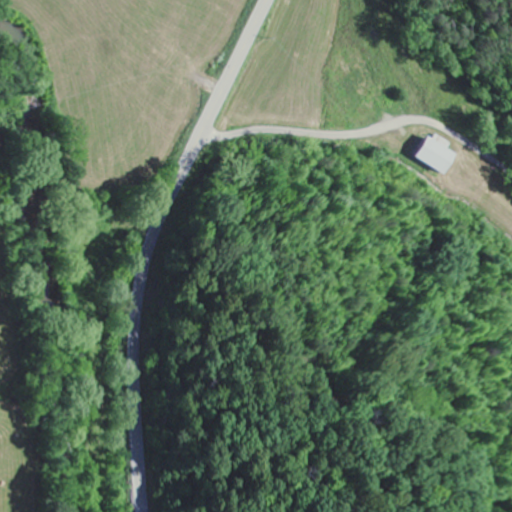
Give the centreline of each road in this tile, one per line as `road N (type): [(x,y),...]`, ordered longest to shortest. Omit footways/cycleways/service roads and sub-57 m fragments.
road 1 (secondary): [(140,511),(136,364),(145,268),(171,191),(268,0)]
road 2 (residential): [(201,136),(353,133),(425,119),(511,169)]
